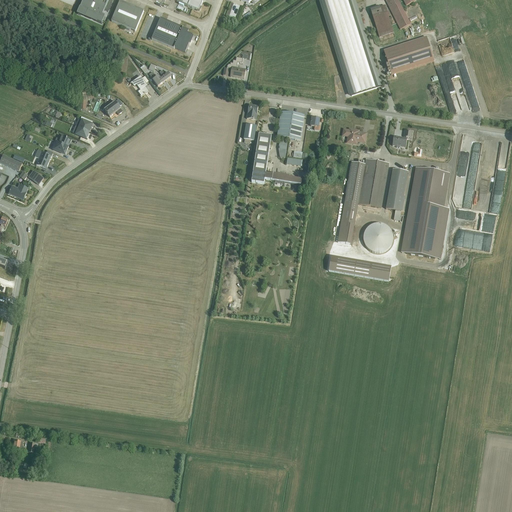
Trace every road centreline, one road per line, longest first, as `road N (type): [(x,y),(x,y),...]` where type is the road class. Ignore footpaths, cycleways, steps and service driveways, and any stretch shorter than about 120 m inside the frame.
road 1 (residential): [(186,84),(511,134)]
road 2 (residential): [(19,217),(57,178),(186,84)]
road 3 (residential): [(0,373),(23,259),(19,217)]
